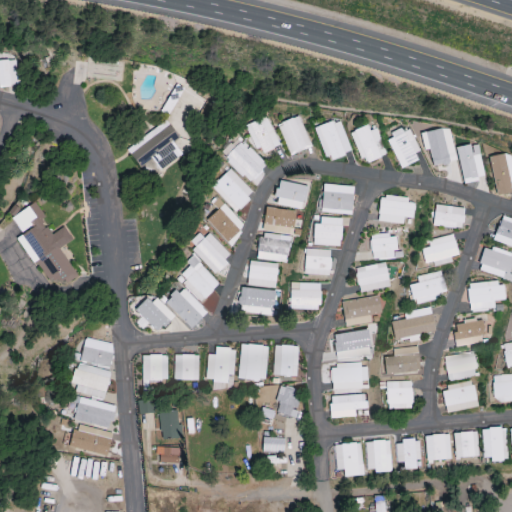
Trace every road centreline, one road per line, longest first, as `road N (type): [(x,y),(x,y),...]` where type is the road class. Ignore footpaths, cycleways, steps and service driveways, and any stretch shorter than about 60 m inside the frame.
road 1 (residential): [(220,335),(271,187),(292,168),(312,164),(511,207),(436,423),(317,433)]
road 2 (residential): [(0,100),(76,124),(106,151),(136,511)]
road 3 (motorway): [(148,0),(363,51),(511,99)]
road 4 (residential): [(317,433),(312,349),(301,335),(123,341)]
road 5 (residential): [(436,423),(439,359),(490,201)]
road 6 (residential): [(376,176),(312,349)]
